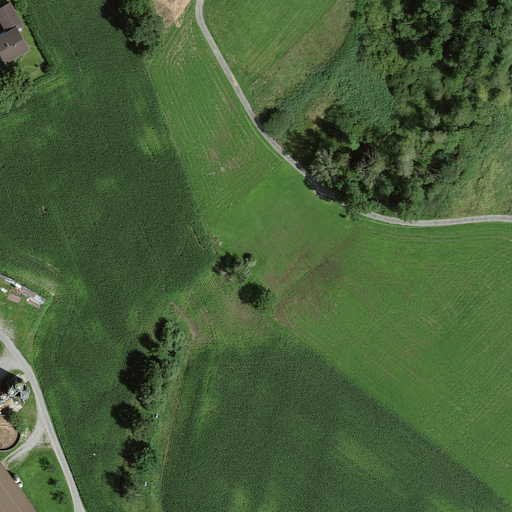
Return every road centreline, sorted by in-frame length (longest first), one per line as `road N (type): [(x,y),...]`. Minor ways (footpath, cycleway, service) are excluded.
road 1 (track): [(511,218),(379,217),(300,172),(247,109),(199,23),(199,0)]
road 2 (unclassified): [(74,511),(32,381),(0,334)]
